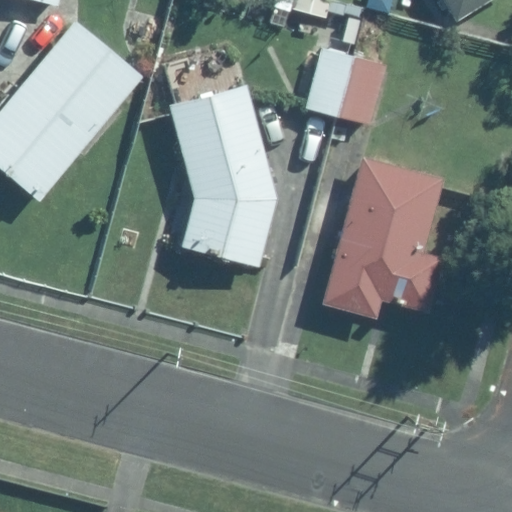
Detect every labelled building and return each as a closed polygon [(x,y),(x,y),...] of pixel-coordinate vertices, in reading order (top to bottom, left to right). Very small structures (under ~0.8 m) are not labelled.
[(489,0),(439,0),(455,24),(489,0)] [(138,84),(71,26),(0,108),(0,176),(33,205),(138,84)] [(381,70),(319,53),(303,110),(365,127),(381,70)] [(243,94),(173,110),(192,198),(178,250),(253,271),(271,201),(254,126),(263,124),(258,104),(246,106),(243,94)] [(440,181),(359,158),(318,307),(372,322),(378,303),(425,316),(441,261),(420,255),(440,181)]
